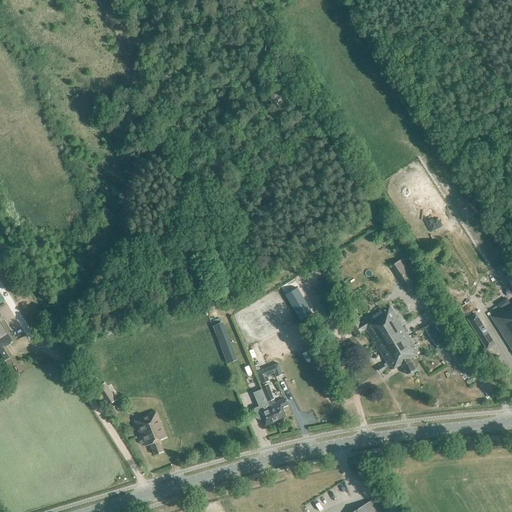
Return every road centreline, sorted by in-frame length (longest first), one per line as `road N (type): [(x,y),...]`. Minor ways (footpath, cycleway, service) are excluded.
road 1 (primary): [(91,511),(305,451),(511,423)]
road 2 (track): [(158,504),(66,361),(21,339),(0,303)]
